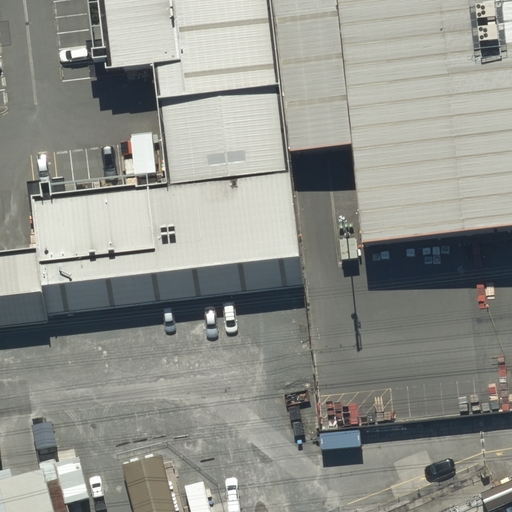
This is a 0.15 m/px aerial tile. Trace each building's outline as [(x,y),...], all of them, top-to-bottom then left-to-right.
[(0,329),(311,293),(276,0),(100,0),(110,75),(152,71),(166,190),(39,205),(45,256),(0,261),(0,329)] [(511,0),(280,0),(296,154),(358,148),(369,244),(511,229),(511,0)] [(12,474),(0,476),(0,511),(70,511),(95,504),(83,460),(43,470),(44,475),(15,482),(12,474)] [(412,511),(471,487),(466,476),(385,510),(384,508),(374,511),(412,511)] [(488,511),(491,511),(493,511),(492,511),(511,511),(511,482),(481,495),(488,511)]
